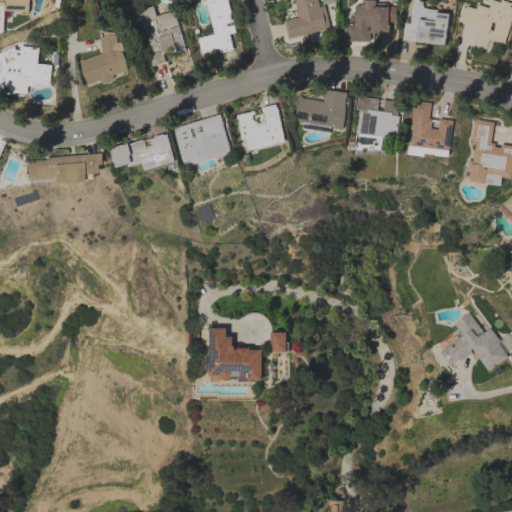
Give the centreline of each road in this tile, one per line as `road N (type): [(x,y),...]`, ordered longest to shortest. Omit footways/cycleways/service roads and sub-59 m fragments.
road 1 (tertiary): [(511,99),(475,84),(330,67),(270,76),(91,132),(42,134),(0,121)]
road 2 (residential): [(367,511),(343,473),(355,429),(381,391),(370,328),(274,286),(210,297),(201,327)]
